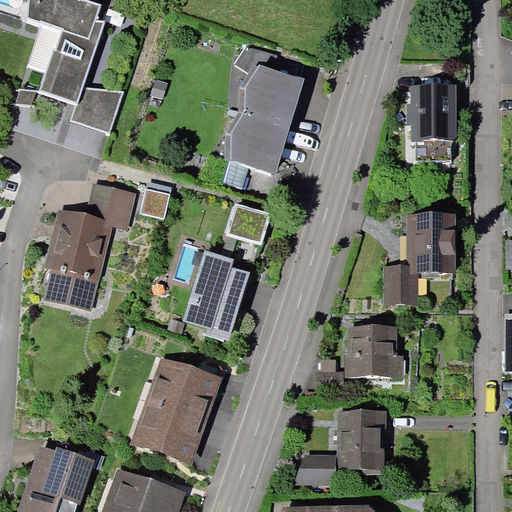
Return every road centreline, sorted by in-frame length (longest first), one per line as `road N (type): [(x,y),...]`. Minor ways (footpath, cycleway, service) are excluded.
road 1 (tertiary): [(389,0),(230,511)]
road 2 (residential): [(490,511),(484,0)]
road 3 (residential): [(0,457),(6,326),(19,239),(45,151)]
